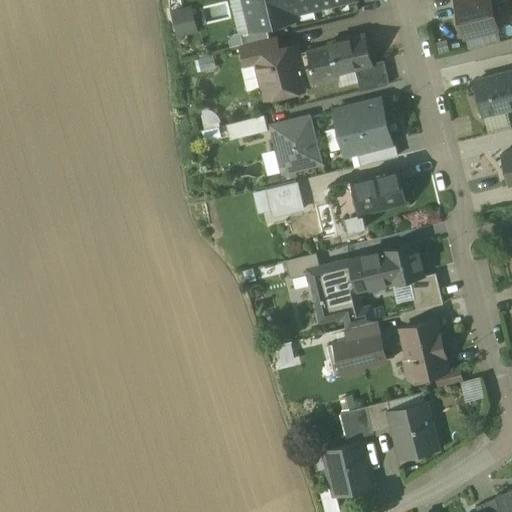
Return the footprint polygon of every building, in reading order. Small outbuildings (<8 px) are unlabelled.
[(246,0),(253,27),(296,17),(294,10),(337,0),(246,0)] [(453,0),(455,10),(455,11),(479,4),(477,0),(453,0)] [(490,0),(477,0),(479,4),(455,11),(456,17),(459,17),(465,37),(497,30),(494,14),(499,13),(496,1),(491,2),(490,0)] [(178,34),(200,30),(195,4),(173,8),(178,34)] [(297,53),(301,71),(305,86),(338,79),(337,73),(355,68),(373,64),(372,63),(365,33),(328,42),(329,45),(297,53)] [(276,35),(241,44),(246,64),(257,62),(278,57),(276,50),(279,49),(276,35)] [(279,49),(276,50),(278,57),(257,62),(266,98),(305,88),(305,86),(301,71),(297,53),(296,51),(288,46),(279,49)] [(373,64),(355,68),(360,91),(389,84),(384,60),(372,63),(373,64)] [(511,71),(475,81),(484,115),(511,108),(511,71)] [(381,98),(335,110),(346,154),(359,151),(392,143),(392,141),(381,98)] [(206,107),(206,137),(221,137),(221,107),(206,107)] [(232,138),(267,129),(264,114),(228,123),(232,138)] [(323,162),(311,115),(300,118),(300,120),(292,122),(292,120),(273,125),(284,171),(323,162)] [(392,143),(359,151),(362,165),(397,156),(394,141),(392,141),(392,143)] [(511,151),(501,154),(509,186),(511,185),(511,151)] [(398,169),(328,186),(339,234),(365,227),(362,213),(406,202),(398,169)] [(297,181),(266,189),(269,203),(277,202),(280,214),(304,208),(297,181)] [(416,242),(350,258),(358,291),(408,279),(424,275),(416,242)] [(320,266),(317,252),(286,260),(290,278),(309,273),(321,270),(320,266)] [(321,270),(309,273),(321,322),(344,316),(347,328),(374,321),(375,321),(370,305),(362,308),(358,291),(350,258),(320,266),(321,270)] [(424,275),(408,279),(416,310),(443,303),(436,273),(424,275)] [(403,328),(402,328),(403,333),(402,333),(404,339),(408,358),(405,364),(409,379),(415,383),(425,381),(428,376),(448,371),(444,355),(446,355),(445,353),(443,353),(439,337),(441,337),(441,335),(439,335),(435,320),(403,328)] [(374,321),(347,328),(350,339),(328,345),(332,360),(339,358),(343,374),(363,369),(362,365),(386,359),(382,345),(379,332),(377,333),(374,321)] [(387,400),(367,405),(373,430),(392,425),(389,412),(390,412),(387,400)] [(390,412),(389,412),(392,425),(394,424),(396,434),(394,435),(400,457),(428,449),(424,434),(432,432),(425,403),(390,412)] [(367,405),(351,409),(358,436),(373,432),(373,430),(367,405)] [(362,440),(323,450),(334,495),(373,485),(362,440)] [(511,511),(511,488),(496,495),(496,497),(502,511),(511,511)] [(502,511),(496,497),(486,501),(490,511),(502,511)] [(490,511),(486,501),(475,506),(477,511),(490,511)]
